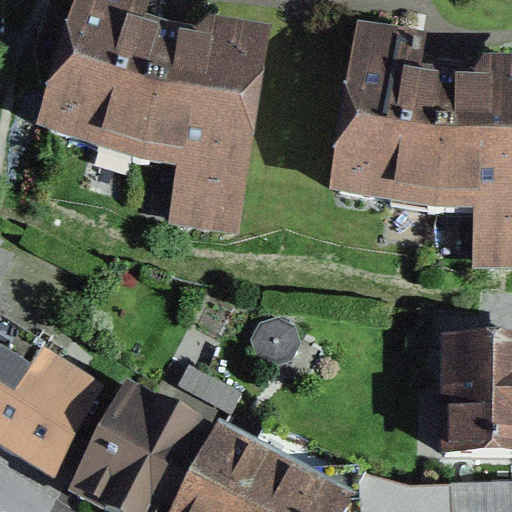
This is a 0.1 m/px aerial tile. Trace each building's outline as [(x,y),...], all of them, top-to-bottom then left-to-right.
[(264,49),(130,0),(80,0),(47,142),(173,180),(168,223),(238,234),(264,49)] [(511,66),(365,46),(332,212),(471,227),(472,261),(511,264),(511,66)] [(0,460),(49,491),(101,406),(1,346),(0,347),(0,460)] [(511,353),(438,351),(434,460),(511,463),(511,353)] [(163,511),(202,439),(126,400),(66,508),(72,511),(163,511)] [(163,511),(342,511),(202,439),(163,511)] [(511,511),(511,489),(401,490),(400,511),(511,511)]
